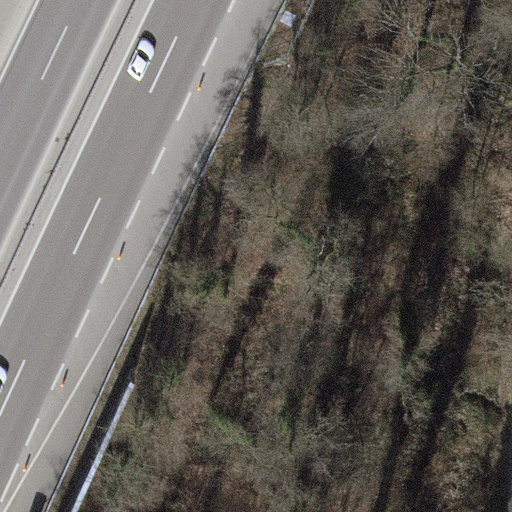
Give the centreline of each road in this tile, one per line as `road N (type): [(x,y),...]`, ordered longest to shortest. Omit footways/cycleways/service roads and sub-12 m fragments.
road 1 (motorway): [(0,423),(199,0)]
road 2 (motorway): [(80,0),(0,169)]
